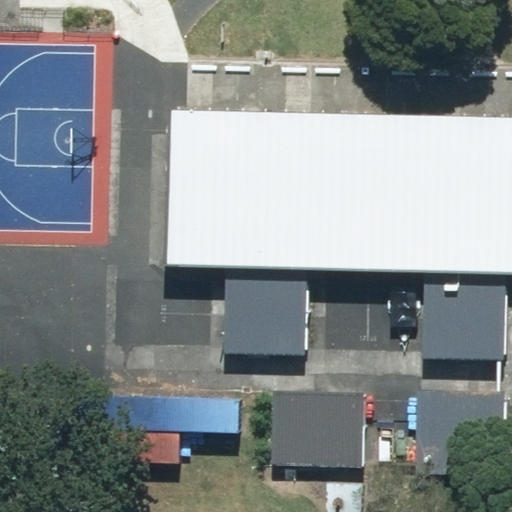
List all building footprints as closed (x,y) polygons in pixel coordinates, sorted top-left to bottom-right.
[(511,116),(173,105),(168,261),(511,272),(511,116)] [(318,270),(229,267),(227,353),(315,356),(318,270)] [(511,276),(426,274),(423,357),(508,360),(511,276)] [(511,388),(425,386),(422,470),(511,473),(511,388)] [(372,394),(275,391),(273,460),(370,463),(372,394)]
